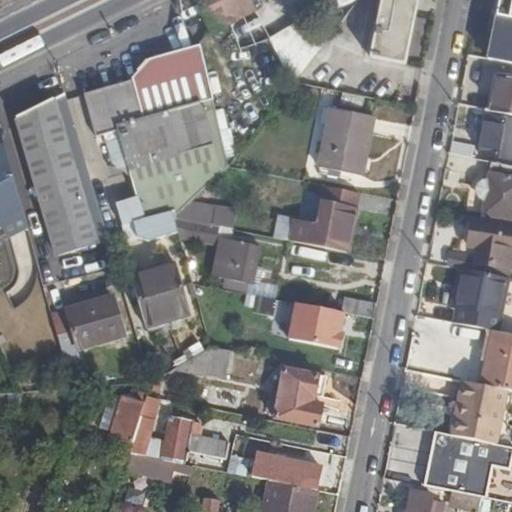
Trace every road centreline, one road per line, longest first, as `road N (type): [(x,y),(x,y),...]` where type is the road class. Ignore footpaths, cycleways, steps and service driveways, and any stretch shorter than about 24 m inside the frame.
road 1 (residential): [(357,511),(460,0)]
road 2 (secondary): [(0,62),(126,0)]
